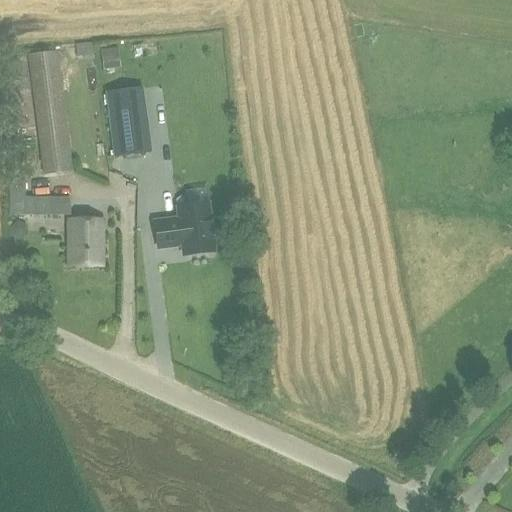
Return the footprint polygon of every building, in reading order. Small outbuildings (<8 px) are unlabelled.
[(147,80),(146,48),(85,50),(86,82),(147,80)] [(28,56),(44,175),(73,172),(57,51),(28,56)] [(143,90),(107,95),(115,158),(151,153),(143,90)] [(200,181),(200,171),(168,172),(169,182),(200,181)] [(213,253),(207,205),(177,209),(179,220),(154,223),(157,248),(182,245),(183,256),(213,253)] [(69,221),(69,267),(100,267),(100,221),(69,221)]
